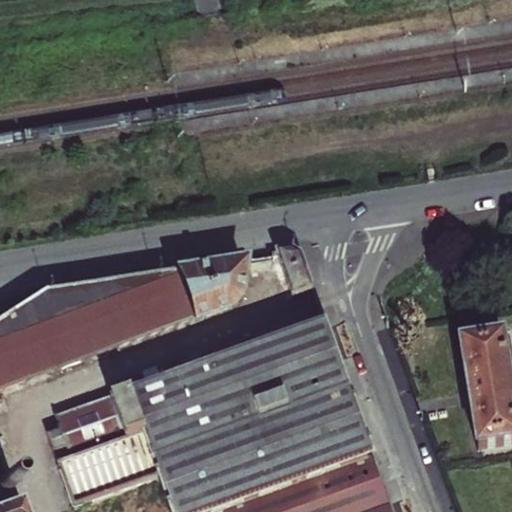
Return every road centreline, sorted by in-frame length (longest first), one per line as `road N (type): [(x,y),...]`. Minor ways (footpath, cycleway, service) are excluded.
road 1 (residential): [(0,269),(364,208)]
road 2 (residential): [(364,208),(354,305),(429,511)]
road 3 (residential): [(511,184),(364,208)]
